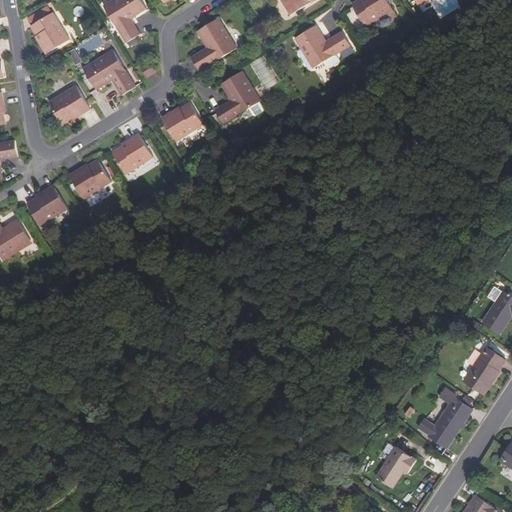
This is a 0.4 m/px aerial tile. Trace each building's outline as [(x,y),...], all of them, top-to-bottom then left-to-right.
[(131,20),(147,10),(140,0),(115,0),(104,7),(127,44),(141,36),(131,20)] [(277,0),(289,19),(319,0),(277,0)] [(363,0),(358,3),(349,9),(362,30),(389,14),(381,0),(363,0)] [(406,0),(414,12),(433,0),(406,0)] [(43,44),(41,45),(48,56),(71,41),(55,13),(32,27),(38,36),(43,44)] [(199,74),(236,51),(218,22),(196,35),(206,51),(190,61),(199,74)] [(340,25),(329,29),(331,35),(342,31),(340,25)] [(311,72),(347,50),(339,36),(324,45),(315,29),(293,42),(311,72)] [(85,54),(95,48),(90,40),(80,46),(85,54)] [(76,48),(69,51),(75,65),(82,62),(76,48)] [(123,97),(137,89),(114,52),(85,70),(97,91),(114,81),(123,97)] [(149,79),(158,74),(153,66),(144,71),(149,79)] [(223,127),(260,105),(241,75),(220,88),(230,104),(214,113),(223,127)] [(51,103),(64,125),(73,120),(80,115),(81,117),(93,110),(78,86),(51,103)] [(5,107),(6,106),(4,94),(0,94),(0,127),(8,126),(6,115),(5,107)] [(173,115),(172,113),(160,120),(175,144),(203,127),(189,106),(180,111),(173,115)] [(131,144),(124,148),(115,153),(128,175),(155,158),(140,135),(130,142),(131,144)] [(0,181),(5,180),(2,162),(20,159),(17,142),(0,145),(0,181)] [(83,170),(82,169),(71,176),(86,199),(113,182),(99,160),(90,166),(83,170)] [(69,209),(55,185),(44,192),(45,194),(38,198),(29,204),(43,226),(69,209)] [(0,252),(5,261),(21,251),(19,248),(32,240),(20,219),(4,229),(0,221),(0,252)] [(34,243),(32,240),(19,248),(21,251),(34,243)] [(511,298),(502,292),(481,322),(498,334),(511,315),(511,298)] [(505,360),(485,347),(463,381),(482,393),(505,360)] [(440,417),(430,411),(424,419),(435,426),(434,427),(452,439),(472,409),(454,397),(456,394),(447,389),(442,397),(450,402),(440,417)] [(418,403),(414,400),(410,406),(414,409),(418,403)] [(511,441),(499,461),(511,469),(511,441)] [(376,475),(392,485),(403,467),(407,470),(416,458),(396,445),(384,462),(376,475)] [(465,511),(500,511),(476,495),(465,511)] [(325,496),(317,505),(323,510),(331,502),(325,496)]
